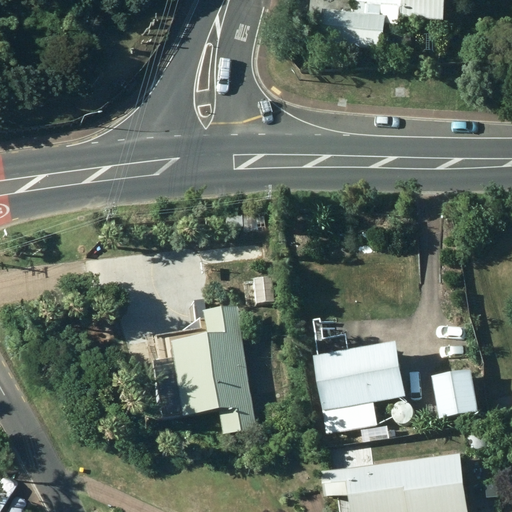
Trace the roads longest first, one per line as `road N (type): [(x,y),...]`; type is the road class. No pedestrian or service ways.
road 1 (secondary): [(511,160),(206,162)]
road 2 (secondary): [(206,162),(0,188)]
road 3 (tertiary): [(206,162),(204,79),(225,0)]
road 4 (residential): [(0,387),(67,511)]
